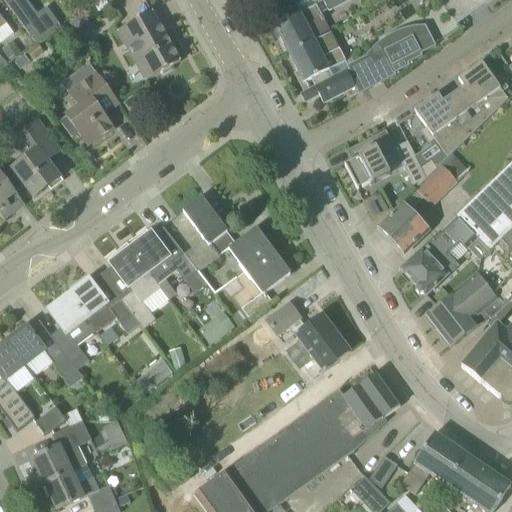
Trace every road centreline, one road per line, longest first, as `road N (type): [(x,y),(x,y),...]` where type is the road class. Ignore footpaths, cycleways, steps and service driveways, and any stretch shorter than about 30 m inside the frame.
road 1 (residential): [(504,441),(484,442),(458,425),(388,349),(284,151)]
road 2 (residential): [(0,284),(253,97)]
road 3 (residential): [(284,151),(375,111),(511,14)]
